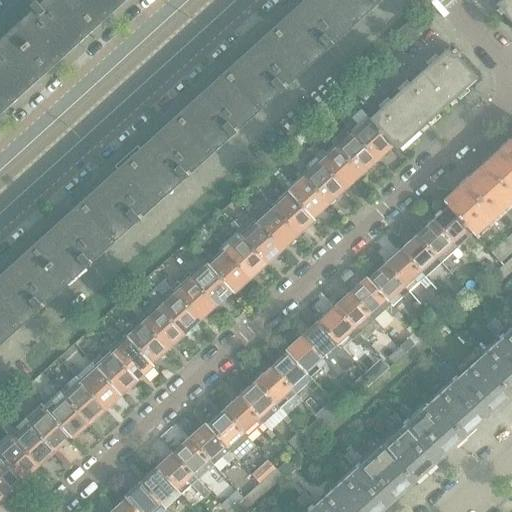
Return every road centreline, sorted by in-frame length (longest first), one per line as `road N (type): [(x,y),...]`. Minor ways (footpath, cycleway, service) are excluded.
road 1 (residential): [(511,91),(49,511)]
road 2 (tertiary): [(0,229),(254,0)]
road 3 (tertiary): [(176,0),(0,160)]
